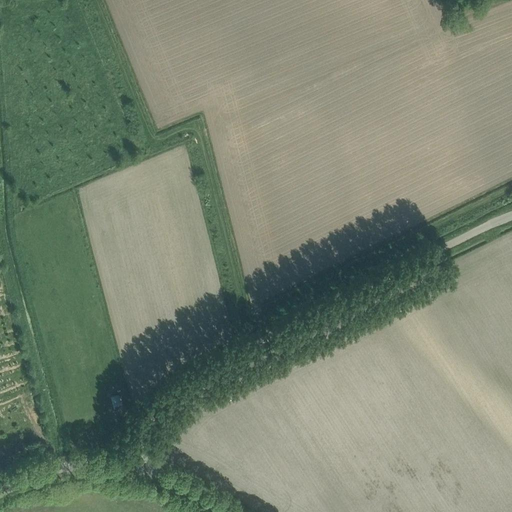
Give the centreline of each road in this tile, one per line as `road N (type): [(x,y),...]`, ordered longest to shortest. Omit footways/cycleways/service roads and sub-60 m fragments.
road 1 (unclassified): [(134,469),(152,416),(191,378),(511,216)]
road 2 (unclassified): [(0,490),(52,469),(134,469)]
